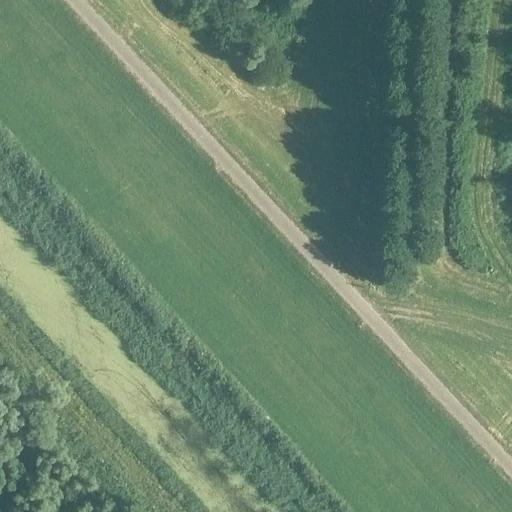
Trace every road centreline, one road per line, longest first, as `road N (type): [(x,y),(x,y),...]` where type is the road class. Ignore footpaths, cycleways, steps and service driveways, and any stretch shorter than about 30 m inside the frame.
road 1 (unclassified): [(511,468),(76,0)]
road 2 (track): [(511,336),(371,316)]
